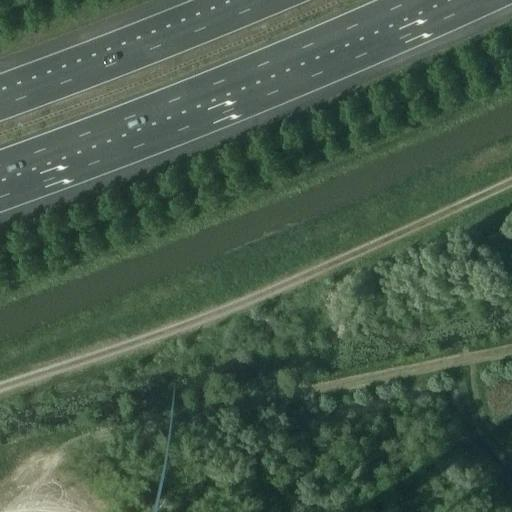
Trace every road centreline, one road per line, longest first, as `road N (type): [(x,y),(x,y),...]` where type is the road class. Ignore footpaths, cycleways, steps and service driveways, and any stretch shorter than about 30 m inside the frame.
road 1 (motorway): [(0,180),(451,0)]
road 2 (track): [(466,359),(84,434)]
road 3 (motorway): [(273,0),(0,106)]
road 4 (track): [(511,349),(466,359),(480,417),(511,452)]
